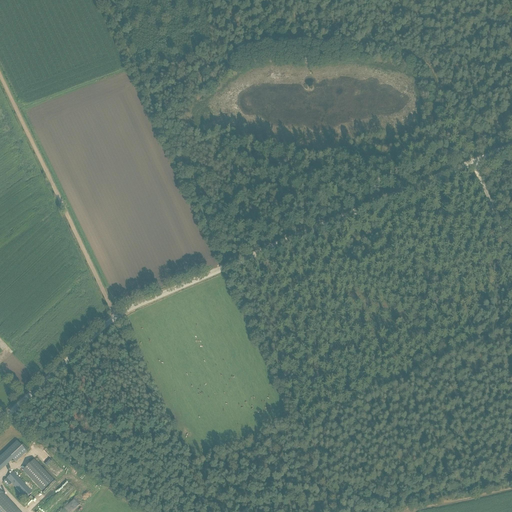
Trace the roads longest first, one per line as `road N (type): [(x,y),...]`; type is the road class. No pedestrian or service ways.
road 1 (unclassified): [(0,422),(128,308),(472,161)]
road 2 (track): [(0,73),(115,317)]
